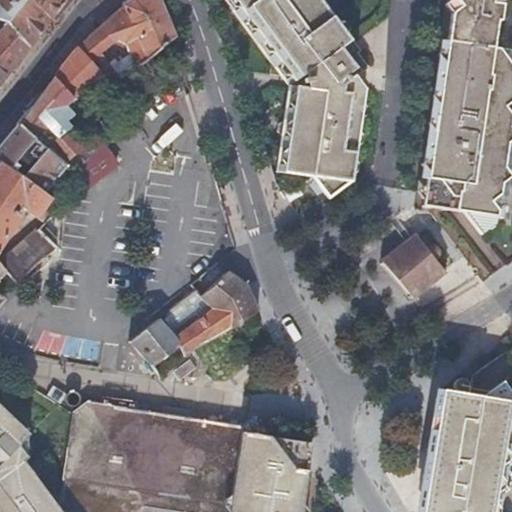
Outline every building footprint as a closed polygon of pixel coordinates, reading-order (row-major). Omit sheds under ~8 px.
[(0,0),(0,27),(5,30),(32,51),(36,46),(55,21),(35,0),(0,0)] [(35,0),(55,21),(71,0),(35,0)] [(128,0),(116,9),(74,50),(87,65),(88,65),(117,43),(123,45),(135,65),(170,40),(169,39),(169,36),(153,0),(128,0)] [(223,0),(250,35),(281,76),(308,78),(307,89),(290,88),(286,122),(279,127),(277,136),(284,142),(281,174),(312,180),(329,201),(351,185),(364,87),(354,75),(367,65),(315,0),(223,0)] [(425,210),(452,214),(454,201),(472,65),(489,67),(490,60),(486,59),(486,55),(468,52),(474,0),(457,0),(454,21),(452,21),(425,210)] [(497,224),(500,224),(503,224),(511,158),(511,59),(497,57),(504,0),(474,0),(468,52),(486,55),(486,59),(490,60),(489,67),(472,65),(454,201),(466,216),(483,240),(496,230),(497,224)] [(5,30),(0,34),(0,90),(32,51),(5,30)] [(73,52),(14,127),(64,166),(74,174),(87,185),(100,174),(113,165),(95,141),(85,127),(79,119),(67,128),(63,122),(69,117),(62,106),(99,77),(88,65),(87,65),(74,50),(73,52)] [(308,78),(281,76),(290,88),(307,89),(308,78)] [(0,145),(0,165),(39,193),(64,166),(14,127),(0,145)] [(97,139),(95,141),(113,165),(116,163),(97,139)] [(39,193),(0,165),(0,242),(25,211),(44,223),(60,209),(48,199),(39,193)] [(452,215),(466,216),(454,201),(452,214),(452,215)] [(435,249),(432,249),(431,249),(428,249),(426,250),(417,239),(383,265),(412,302),(446,276),(437,264),(440,260),(440,256),(439,253),(438,251),(435,249)] [(173,338),(166,329),(158,319),(128,341),(151,368),(177,346),(184,355),(219,333),(256,308),(246,284),(229,272),(200,295),(211,309),(173,338)] [(193,294),(158,319),(166,329),(173,338),(211,309),(200,295),(193,294)] [(423,511),(501,511),(505,492),(511,488),(511,487),(506,482),(510,466),(511,465),(511,455),(511,453),(511,388),(508,383),(494,393),(493,400),(442,390),(423,511)] [(73,406),(55,503),(61,511),(226,511),(241,422),(173,411),(106,400),(85,396),(73,406)] [(26,431),(0,409),(0,511),(61,511),(55,503),(22,455),(13,461),(5,454),(26,431)] [(255,413),(241,422),(226,511),(299,511),(310,442),(309,441),(269,434),(255,413)]
